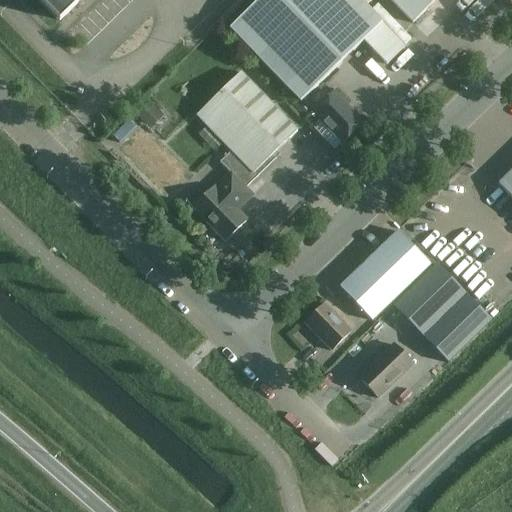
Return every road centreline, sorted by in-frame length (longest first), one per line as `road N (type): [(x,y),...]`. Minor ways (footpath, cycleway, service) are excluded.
road 1 (residential): [(511,68),(226,332)]
road 2 (residential): [(226,332),(51,150)]
road 3 (unclassified): [(51,150),(205,0)]
road 4 (residential): [(346,454),(226,332)]
road 5 (residential): [(393,503),(511,388)]
road 6 (unknown): [(3,0),(106,96)]
road 7 (trunk): [(105,511),(0,423)]
